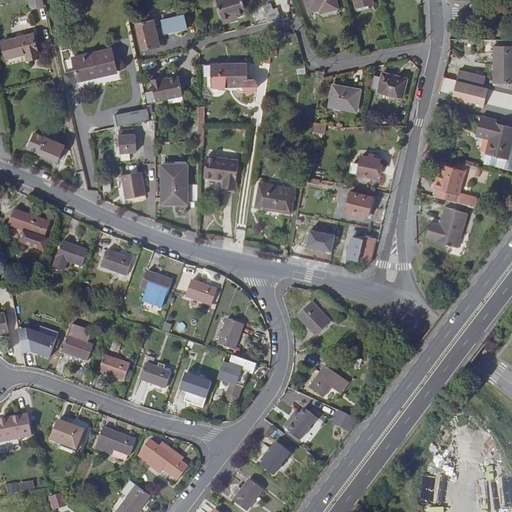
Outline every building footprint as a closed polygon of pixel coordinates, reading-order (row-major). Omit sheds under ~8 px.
[(44,5),(42,0),(30,0),(33,8),(44,5)] [(218,0),(221,12),(243,6),(244,12),(247,11),(243,0),(218,0)] [(335,0),(305,0),(309,12),(320,9),(321,12),(338,8),(335,0)] [(243,6),(221,12),(224,22),(233,21),(232,16),(238,14),(244,12),(243,6)] [(277,9),(266,12),(269,22),(280,17),(277,9)] [(163,35),(187,30),(184,15),(160,20),(163,35)] [(19,21),(20,28),(29,27),(28,20),(19,21)] [(153,21),(135,25),(142,51),(159,47),(153,21)] [(34,34),(2,42),(5,59),(26,54),(28,61),(39,58),(34,34)] [(511,83),(511,46),(496,47),(495,84),(511,83)] [(112,51),(73,59),(78,82),(116,73),(112,51)] [(249,65),(200,65),(200,87),(244,88),(243,94),(252,94),(257,91),(257,81),(248,81),(249,65)] [(456,81),(486,88),(488,78),(458,71),(456,81)] [(379,81),(377,94),(402,99),(405,81),(380,77),(379,81)] [(148,81),(153,100),(180,95),(176,78),(160,81),(160,78),(148,81)] [(511,110),(511,96),(443,79),(440,92),(453,96),(451,102),(482,110),(483,103),(511,110)] [(370,93),(377,94),(379,81),(372,81),(370,93)] [(356,112),(359,94),(339,90),(336,109),(356,112)] [(117,127),(151,121),(148,110),(115,116),(117,127)] [(507,161),(511,145),(511,141),(511,128),(497,124),(497,122),(482,118),(477,137),(491,141),(487,155),(507,161)] [(325,126),(315,124),(312,140),(323,141),(325,135),(323,135),(325,126)] [(119,135),(121,152),(136,151),(134,128),(126,129),(126,135),(119,135)] [(65,146),(31,132),(25,148),(59,162),(65,146)] [(511,171),(511,145),(507,161),(487,155),(484,166),(511,172),(511,171)] [(238,161),(206,157),(204,177),(223,180),(222,188),(235,189),(238,161)] [(380,160),(362,157),(357,174),(376,178),(377,173),(380,174),(382,165),(379,165),(380,160)] [(188,203),(188,202),(188,185),(188,167),(176,167),(176,165),(163,164),(163,201),(176,201),(176,203),(188,203)] [(465,171),(442,165),(434,197),(457,203),(459,196),(465,171)] [(145,172),(125,172),(126,197),(146,197),(145,172)] [(295,189),(259,184),(254,208),(290,214),(295,189)] [(188,202),(198,202),(199,185),(188,185),(188,202)] [(371,199),(349,194),(345,213),(367,218),(371,199)] [(462,194),(459,196),(457,203),(476,209),(478,200),(476,197),(462,194)] [(458,247),(467,214),(445,207),(440,225),(430,223),(426,238),(458,247)] [(44,253),(49,239),(44,238),(49,223),(13,210),(8,225),(23,231),(19,244),(44,253)] [(335,237),(311,231),(307,248),(332,254),(335,237)] [(360,239),(352,237),(348,262),(356,264),(357,260),(370,263),(376,239),(360,235),(360,239)] [(82,266),(87,252),(61,243),(53,267),(62,271),(66,261),(82,266)] [(132,261),(107,252),(101,267),(127,275),(132,261)] [(172,282),(147,273),(141,287),(167,296),(172,282)] [(217,291),(191,282),(186,296),(212,305),(217,291)] [(32,293),(27,304),(35,307),(39,295),(32,293)] [(313,304),(310,306),(329,326),(332,324),(313,304)] [(329,326),(310,306),(299,316),(318,337),(329,326)] [(4,312),(0,312),(0,335),(9,334),(4,312)] [(242,324),(227,319),(217,345),(233,350),(242,324)] [(18,327),(23,353),(30,351),(26,330),(18,327)] [(38,334),(26,330),(30,351),(48,359),(58,334),(40,328),(38,334)] [(76,334),(74,339),(84,342),(86,338),(76,334)] [(74,339),(67,336),(62,351),(87,360),(92,345),(84,342),(74,339)] [(188,341),(186,348),(203,353),(205,346),(188,341)] [(129,365),(104,356),(98,371),(124,380),(129,365)] [(228,366),(222,364),(217,379),(229,383),(225,395),(228,398),(232,400),(236,399),(240,387),(242,387),(247,373),(253,375),(256,365),(232,356),(228,366)] [(143,364),(138,378),(164,387),(169,373),(143,364)] [(338,376),(325,366),(310,389),(322,398),(338,376)] [(209,382),(183,373),(178,388),(204,397),(209,382)] [(306,406),(289,427),(301,437),(318,415),(306,406)] [(349,431),(355,417),(338,409),(332,424),(349,431)] [(29,415),(0,420),(0,441),(32,436),(29,415)] [(56,420),(51,435),(76,445),(82,430),(56,420)] [(101,428),(95,443),(128,455),(134,440),(101,428)] [(180,462),(159,447),(158,447),(149,440),(144,447),(146,449),(140,457),(148,462),(146,464),(160,474),(163,470),(177,480),(187,467),(180,462)] [(162,442),(159,447),(180,462),(184,458),(162,442)] [(290,453),(277,444),(260,465),(273,474),(290,453)] [(242,490),(237,495),(234,501),(246,510),(263,489),(250,478),(242,490)] [(19,482),(20,489),(34,488),(33,480),(19,482)] [(7,483),(8,493),(19,491),(17,481),(7,483)] [(137,487),(130,482),(122,493),(129,498),(137,487)] [(137,511),(150,496),(137,487),(129,498),(117,511),(137,511)] [(62,491),(49,496),(54,509),(67,505),(62,491)]
